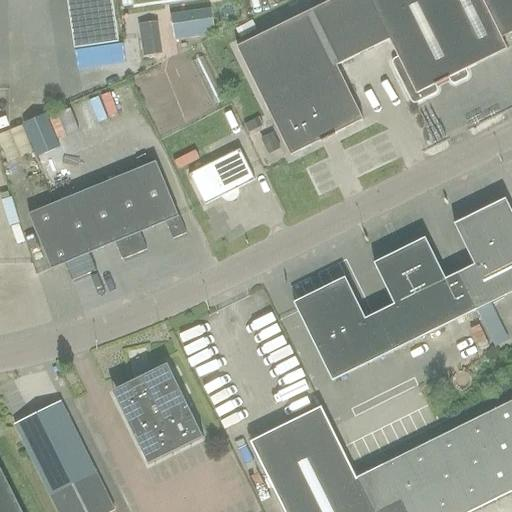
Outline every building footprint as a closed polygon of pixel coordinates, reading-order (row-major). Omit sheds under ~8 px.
[(113,0),(68,0),(75,49),(120,43),(113,0)] [(370,0),(334,0),(237,48),(291,156),(364,120),(338,66),(390,40),(370,0)] [(370,0),(390,40),(399,57),(395,59),(394,60),(393,61),(393,62),(393,64),(393,65),(411,101),(412,102),(413,103),(414,104),(416,104),(417,103),(420,102),(436,94),(437,93),(437,92),(438,91),(438,90),(438,88),(436,85),(449,78),(451,82),(452,83),(453,84),(454,84),(455,84),(457,84),(466,79),(467,79),(468,77),(468,76),(468,75),(468,74),(466,70),(508,50),(502,38),(483,0),(370,0)] [(511,0),(483,0),(502,38),(511,33),(511,0)] [(195,36),(215,33),(212,13),(192,16),(195,36)] [(144,57),(160,54),(156,22),(139,25),(144,57)] [(60,147),(47,113),(22,123),(33,150),(36,156),(60,147)] [(269,153),(281,147),(273,131),(261,136),(269,153)] [(190,175),(205,206),(223,197),(226,200),(230,201),(237,198),(238,194),(237,190),(255,181),(240,150),(190,175)] [(157,162),(131,173),(153,228),(166,222),(173,240),(187,234),(179,216),(157,162)] [(153,228),(131,173),(106,183),(135,255),(147,250),(140,233),(153,228)] [(135,255),(106,183),(80,194),(103,249),(116,243),(123,260),(135,255)] [(103,249),(80,194),(55,204),(85,276),(97,271),(90,254),(103,249)] [(511,293),(511,211),(506,199),(504,206),(461,227),(455,225),(475,266),(454,276),(472,313),(511,293)] [(85,276),(55,204),(29,215),(52,270),(66,264),(73,281),(85,276)] [(472,313),(454,276),(446,280),(426,239),(424,246),(382,267),(381,267),(375,264),(395,305),(380,312),(399,349),(472,313)] [(366,319),(346,278),(344,285),(344,286),(301,306),(294,304),(315,345),(366,319)] [(380,312),(366,319),(315,345),(333,382),(399,349),(380,312)] [(204,438),(168,365),(145,376),(147,380),(117,390),(128,424),(149,465),(204,438)] [(324,411),(252,446),(284,511),(471,511),(511,492),(511,401),(357,478),(324,411)] [(61,402),(15,425),(57,511),(109,511),(115,510),(61,402)] [(0,511),(22,511),(0,467),(0,511)]
